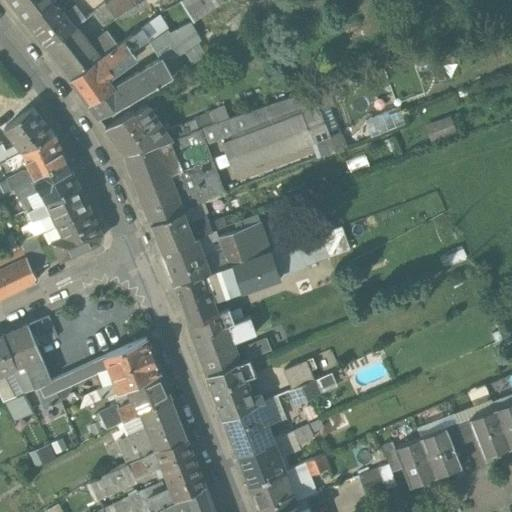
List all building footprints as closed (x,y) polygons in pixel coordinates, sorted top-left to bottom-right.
[(8,0),(18,12),(34,0),(8,0)] [(109,0),(107,2),(82,22),(92,34),(126,11),(117,0),(109,0)] [(117,0),(126,11),(142,0),(117,0)] [(222,0),(181,0),(190,18),(224,3),(222,0)] [(24,19),(47,49),(62,37),(74,28),(59,8),(55,11),(49,3),(24,19)] [(169,13),(164,16),(170,25),(175,22),(169,13)] [(144,27),(125,40),(132,50),(147,39),(160,58),(163,57),(166,63),(171,60),(176,68),(188,59),(160,18),(144,28),(144,27)] [(70,78),(86,67),(62,37),(47,49),(70,78)] [(70,78),(80,94),(105,77),(136,56),(132,50),(125,40),(86,67),(70,78)] [(112,87),(86,102),(98,118),(173,75),(166,63),(163,57),(160,58),(112,87)] [(86,102),(112,87),(105,77),(80,94),(86,102)] [(176,197),(182,210),(335,151),(315,100),(203,144),(208,160),(196,165),(202,182),(175,192),(176,197)] [(155,144),(191,134),(189,131),(189,129),(184,130),(182,125),(162,130),(148,105),(134,113),(133,111),(104,128),(124,155),(155,144)] [(0,161),(21,151),(53,135),(33,108),(5,129),(17,145),(6,150),(3,142),(0,143),(0,161)] [(191,134),(193,141),(244,120),(242,112),(232,116),(214,122),(213,122),(197,128),(189,131),(191,134)] [(194,119),(197,128),(213,122),(210,113),(194,119)] [(430,137),(456,131),(452,117),(426,123),(430,137)] [(179,157),(197,152),(193,141),(191,134),(155,144),(124,155),(145,209),(176,197),(175,192),(167,171),(173,169),(171,163),(179,160),(179,157)] [(14,185),(65,160),(53,135),(21,151),(30,169),(22,169),(6,176),(11,186),(14,185)] [(38,186),(45,201),(73,188),(78,186),(65,160),(14,185),(21,199),(34,193),(32,189),(38,186)] [(56,223),(86,209),(83,204),(73,188),(45,201),(28,209),(33,221),(44,216),(45,210),(49,209),(54,219),(50,221),(52,225),(56,223)] [(182,210),(176,197),(145,209),(150,223),(182,210)] [(102,234),(101,233),(89,207),(86,209),(56,223),(62,237),(52,242),(60,259),(98,242),(100,240),(101,238),(101,236),(102,234)] [(187,223),(182,210),(150,223),(160,250),(194,238),(212,231),(209,223),(207,216),(187,223)] [(209,223),(212,231),(227,226),(224,218),(209,223)] [(227,265),(269,251),(260,223),(209,240),(212,247),(220,245),(227,265)] [(320,234),(328,256),(342,251),(335,229),(320,234)] [(297,242),(305,266),(328,258),(328,256),(320,234),(297,242)] [(196,244),(194,238),(160,250),(163,256),(196,244)] [(276,249),(286,245),(284,239),(274,242),(276,249)] [(219,268),(228,296),(278,277),(278,275),(305,266),(297,242),(286,245),(276,249),(269,251),(227,265),(219,268)] [(198,243),(196,244),(163,256),(173,284),(208,272),(198,243)] [(0,296),(37,281),(27,258),(12,265),(10,262),(0,266),(0,265),(0,296)] [(208,272),(173,284),(183,309),(210,300),(210,302),(212,301),(228,296),(219,268),(208,272)] [(216,312),(212,301),(210,302),(210,300),(183,309),(188,324),(202,319),(202,318),(206,316),(205,316),(216,312)] [(202,318),(202,319),(207,317),(211,328),(225,323),(225,324),(232,321),(228,307),(216,312),(205,316),(206,316),(202,318)] [(199,354),(231,342),(232,342),(228,332),(225,324),(225,323),(211,328),(207,317),(202,319),(188,324),(199,354)] [(232,321),(225,324),(228,332),(232,330),(231,328),(243,324),(241,318),(232,321)] [(24,362),(41,355),(28,325),(3,335),(16,366),(24,362)] [(115,383),(117,391),(124,387),(159,371),(160,371),(146,336),(104,355),(108,367),(113,384),(115,383)] [(243,350),(247,359),(274,349),(269,337),(252,344),(253,346),(243,350)] [(199,354),(207,375),(238,363),(247,359),(243,350),(241,345),(233,348),(231,342),(199,354)] [(0,372),(10,368),(0,346),(0,372)] [(38,385),(51,379),(41,355),(24,362),(27,370),(31,369),(38,385)] [(108,367),(104,355),(51,379),(38,385),(43,396),(108,367)] [(283,370),(292,389),(313,380),(307,367),(312,365),(309,358),(283,370)] [(223,418),(254,405),(238,363),(207,375),(223,418)] [(159,371),(124,387),(130,400),(116,406),(122,421),(146,409),(170,397),(159,371)] [(5,378),(0,380),(0,395),(2,399),(14,393),(5,378)] [(170,397),(146,409),(150,425),(145,427),(148,433),(154,448),(185,436),(170,397)] [(511,402),(494,409),(509,448),(511,447),(511,402)] [(237,454),(272,440),(258,403),(254,405),(223,418),(237,454)] [(117,423),(122,421),(116,406),(115,405),(87,418),(94,433),(102,430),(104,436),(120,430),(117,423)] [(476,440),(483,458),(509,448),(494,409),(468,419),(476,440)] [(465,444),(476,440),(468,419),(467,417),(456,422),(465,444)] [(445,426),(446,427),(454,449),(465,444),(456,422),(445,426)] [(420,437),(435,476),(461,467),(454,449),(446,427),(420,437)] [(126,462),(154,450),(153,449),(154,448),(148,433),(110,450),(113,456),(118,454),(122,464),(126,462)] [(185,436),(154,448),(153,449),(154,450),(173,500),(175,499),(204,485),(185,436)] [(409,487),(435,476),(420,437),(394,447),(409,487)] [(248,485),(284,471),(272,440),(237,454),(248,485)] [(323,454),(304,462),(310,476),(329,468),(323,454)] [(134,479),(126,462),(122,464),(100,474),(101,476),(90,483),(96,497),(134,479)] [(357,476),(371,511),(377,511),(391,507),(376,468),(357,476)] [(258,511),(268,511),(293,502),(296,501),(284,471),(248,485),(258,511)] [(214,511),(204,485),(175,499),(181,511),(214,511)] [(181,511),(175,499),(173,500),(156,508),(157,511),(181,511)] [(297,511),(293,502),(268,511),(308,511),(307,509),(297,511)]
